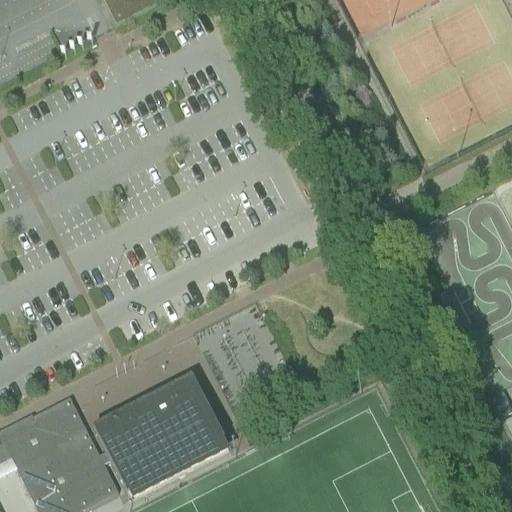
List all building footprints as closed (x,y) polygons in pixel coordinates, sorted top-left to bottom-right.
[(97,0),(100,5),(110,24),(115,34),(180,0),(97,0)] [(447,300),(437,306),(454,338),(464,333),(447,300)] [(467,333),(458,337),(467,355),(476,350),(467,333)] [(223,448),(224,448),(225,448),(192,384),(93,435),(105,459),(110,468),(125,499),(126,498),(125,495),(222,446),(223,448)] [(492,407),(502,426),(511,421),(511,415),(504,401),(492,407)] [(18,427),(0,436),(0,443),(11,466),(15,472),(42,459),(68,511),(92,511),(118,499),(104,471),(110,468),(105,459),(99,462),(70,404),(32,423),(31,423),(33,426),(21,433),(18,427)] [(511,421),(502,426),(509,439),(511,445),(511,421)] [(0,471),(11,466),(0,443),(0,471)] [(15,472),(34,511),(68,511),(42,459),(15,472)]
